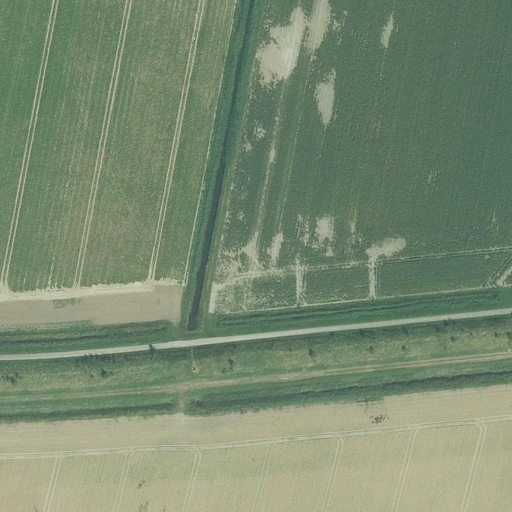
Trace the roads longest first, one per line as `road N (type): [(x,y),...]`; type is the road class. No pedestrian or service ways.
road 1 (track): [(0,404),(511,357)]
road 2 (unclassified): [(511,310),(0,356)]
